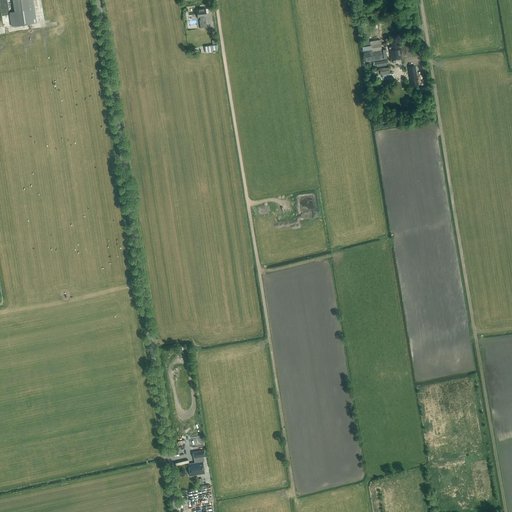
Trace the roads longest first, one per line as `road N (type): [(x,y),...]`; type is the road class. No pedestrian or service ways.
road 1 (track): [(505,511),(420,0)]
road 2 (tertiary): [(174,511),(96,0)]
road 3 (track): [(291,488),(215,0)]
